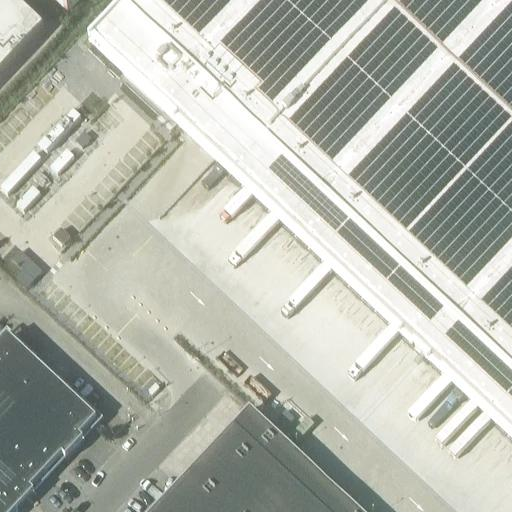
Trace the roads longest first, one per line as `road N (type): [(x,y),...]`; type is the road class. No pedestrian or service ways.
road 1 (unknown): [(422,183),(238,364)]
road 2 (unclassified): [(238,364),(99,511)]
